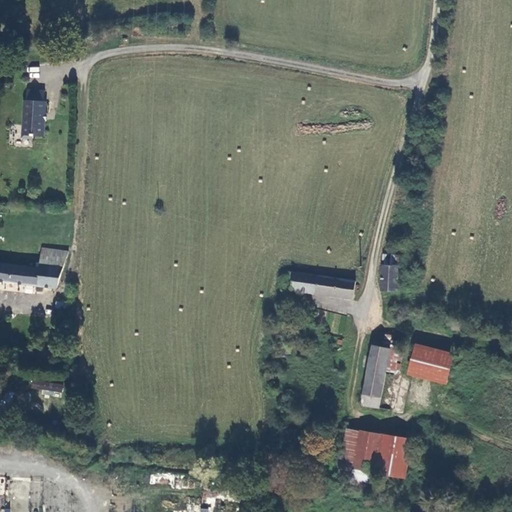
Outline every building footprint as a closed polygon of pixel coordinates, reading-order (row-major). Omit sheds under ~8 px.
[(46,103),(24,102),(22,139),(33,140),(33,137),(43,138),(44,122),(45,115),(46,103)] [(0,281),(55,288),(67,254),(41,251),(39,268),(0,264),(0,281)] [(389,264),(387,290),(402,292),(405,266),(389,264)] [(289,290),(352,301),(355,283),(286,271),(277,323),(284,324),(289,290)] [(69,304),(56,303),(54,319),(67,320),(69,304)] [(382,344),(373,342),(361,401),(378,406),(385,371),(391,346),(392,340),(384,338),(382,344)] [(393,373),(398,347),(391,346),(385,371),(393,373)] [(450,382),(457,353),(420,346),(414,374),(450,382)] [(400,374),(405,348),(398,347),(393,373),(400,374)] [(32,380),(31,388),(43,389),(42,395),(62,396),(63,383),(32,380)] [(348,425),(340,473),(353,476),(352,483),(371,486),(382,431),(348,425)] [(408,474),(415,436),(382,431),(371,486),(379,488),(382,470),(408,474)] [(149,484),(187,488),(188,476),(150,472),(149,484)] [(193,497),(192,501),(212,505),(212,501),(193,497)]
